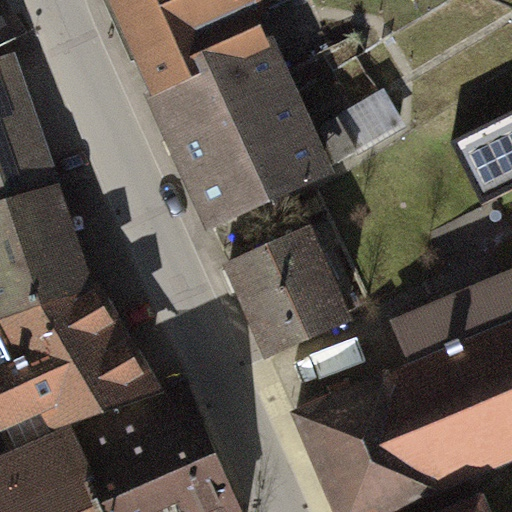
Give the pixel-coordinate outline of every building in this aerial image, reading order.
[(0,0),(0,52),(9,49),(27,27),(7,0),(0,0)] [(244,0),(105,0),(111,16),(135,92),(259,40),(244,0)] [(189,222),(313,177),(259,40),(135,92),(164,162),(189,222)] [(0,52),(0,196),(46,183),(29,127),(9,49),(0,52)] [(511,109),(451,140),(483,205),(511,191),(511,109)] [(0,196),(0,325),(82,288),(61,228),(46,183),(0,196)] [(293,230),(205,267),(224,313),(243,357),(331,320),(293,230)] [(331,511),(511,440),(511,273),(388,323),(402,357),(283,404),(325,511),(331,511)] [(0,442),(126,385),(103,334),(82,288),(0,325),(0,442)] [(0,442),(0,511),(237,511),(202,435),(169,364),(126,385),(0,442)] [(481,511),(472,486),(399,511),(481,511)]
